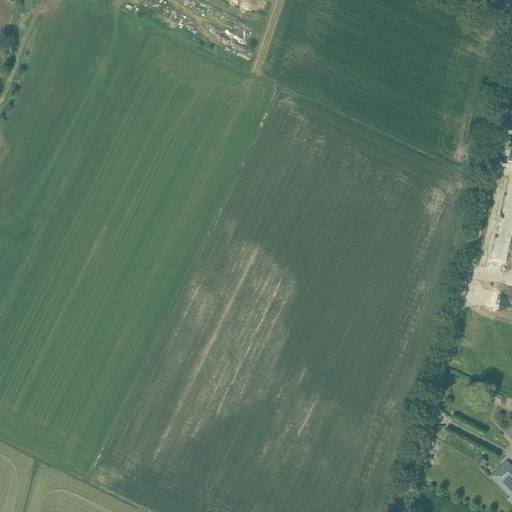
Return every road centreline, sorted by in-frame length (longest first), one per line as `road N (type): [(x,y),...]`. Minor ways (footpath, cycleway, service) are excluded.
road 1 (unclassified): [(435,392),(485,215),(511,79)]
road 2 (track): [(435,392),(404,511)]
